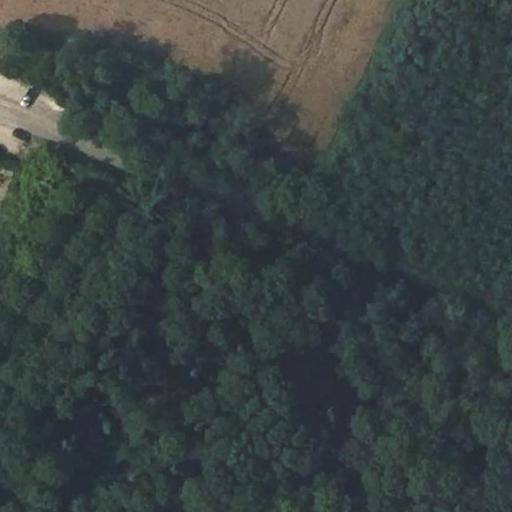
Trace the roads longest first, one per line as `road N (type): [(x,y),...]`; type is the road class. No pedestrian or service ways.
road 1 (residential): [(0,111),(511,323)]
road 2 (track): [(110,171),(0,377)]
